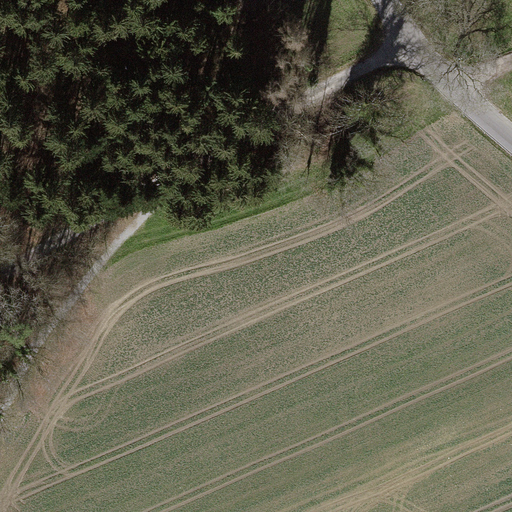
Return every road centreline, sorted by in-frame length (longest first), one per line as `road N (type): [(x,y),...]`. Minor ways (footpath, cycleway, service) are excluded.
road 1 (motorway): [(494,0),(181,511)]
road 2 (motorway): [(327,511),(511,210)]
road 3 (track): [(424,47),(149,184)]
road 4 (tertiary): [(511,134),(388,0)]
road 5 (track): [(149,184),(0,274)]
